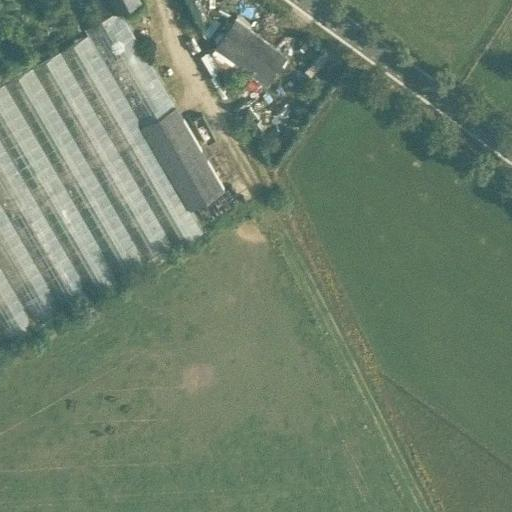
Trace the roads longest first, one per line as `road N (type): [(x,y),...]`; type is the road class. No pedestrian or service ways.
road 1 (track): [(419,511),(169,0)]
road 2 (tertiary): [(511,152),(302,0)]
